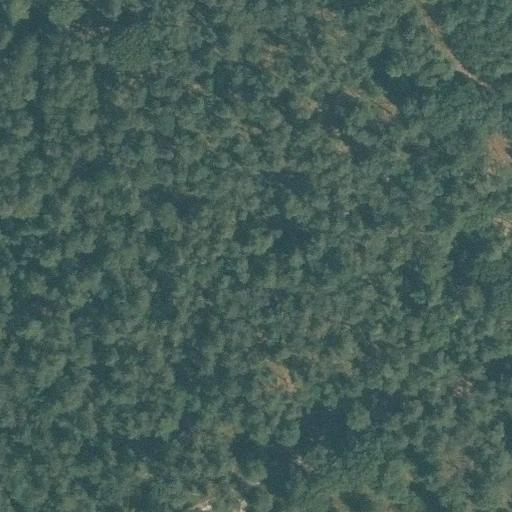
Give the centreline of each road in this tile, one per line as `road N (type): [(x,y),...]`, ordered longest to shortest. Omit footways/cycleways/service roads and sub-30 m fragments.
road 1 (track): [(511,348),(249,487)]
road 2 (track): [(511,130),(446,0)]
